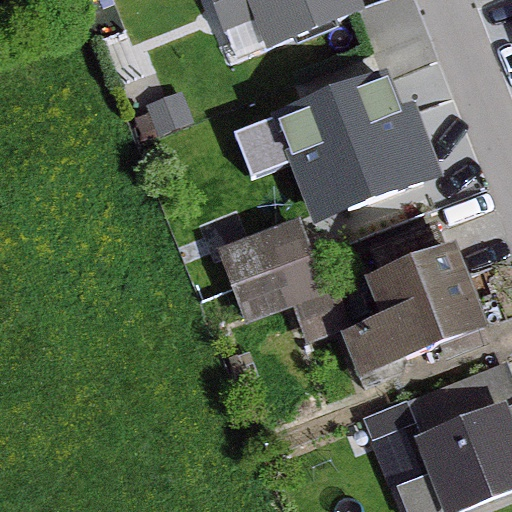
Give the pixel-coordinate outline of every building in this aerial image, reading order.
[(209,0),(222,31),(256,17),(269,49),(351,16),(344,0),(209,0)] [(392,120),(378,85),(276,124),(303,193),(333,182),(345,212),(416,184),(407,158),(419,153),(405,115),(392,120)] [(201,226),(174,236),(197,293),(229,281),(233,291),(305,263),(294,234),(221,261),(206,224),(201,226)] [(385,326),(353,339),(368,376),(475,333),(446,258),(440,260),(428,231),(371,252),(383,282),(369,287),(385,326)] [(315,290),(305,263),(233,291),(243,320),(291,302),(300,324),(332,312),(322,287),(315,290)] [(493,419),(422,448),(447,511),(457,511),(511,490),(511,461),(502,437),(511,432),(511,394),(487,404),(493,419)]
